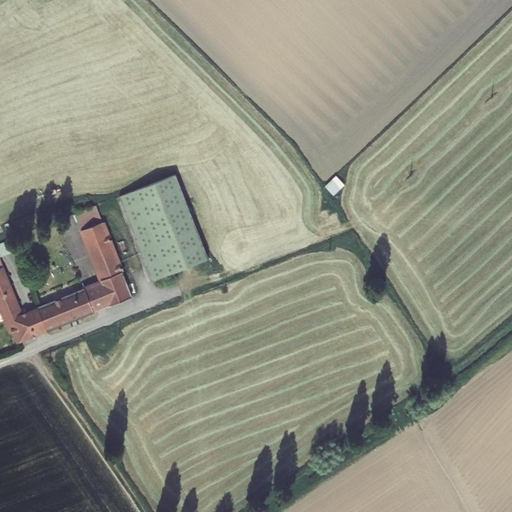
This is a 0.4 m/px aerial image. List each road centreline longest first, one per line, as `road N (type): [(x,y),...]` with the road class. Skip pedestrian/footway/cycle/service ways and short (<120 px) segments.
road 1 (track): [(162,304),(366,220),(511,79)]
road 2 (unclassified): [(0,371),(162,304)]
